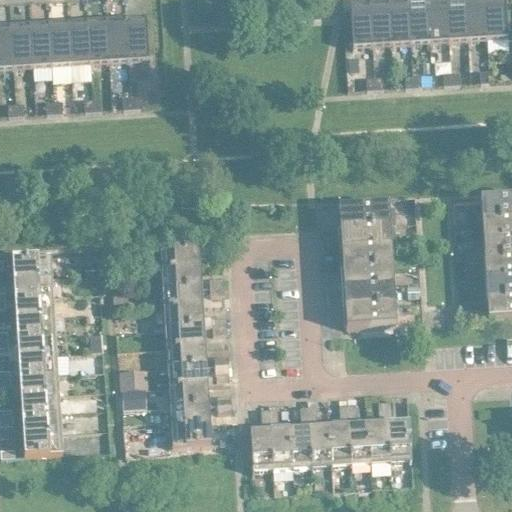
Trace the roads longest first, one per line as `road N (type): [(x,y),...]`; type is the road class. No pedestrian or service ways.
road 1 (residential): [(316,384),(310,238),(246,240),(252,387)]
road 2 (residential): [(316,384),(464,378)]
road 3 (residential): [(468,511),(464,378)]
